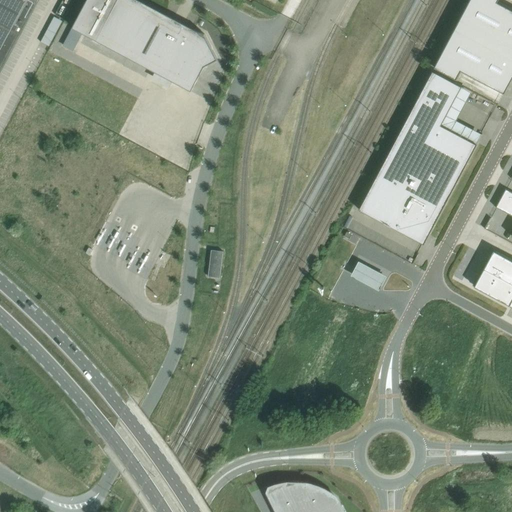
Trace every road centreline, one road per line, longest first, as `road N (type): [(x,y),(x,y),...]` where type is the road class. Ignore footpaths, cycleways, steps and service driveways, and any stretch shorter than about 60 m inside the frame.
road 1 (unclassified): [(0,473),(67,507),(90,502),(173,353),(209,156),(248,60),(239,24),(202,0)]
road 2 (primary): [(192,511),(88,370),(0,282)]
road 3 (primary): [(0,312),(70,387),(165,511)]
road 4 (tertiary): [(362,441),(245,460),(205,488),(191,511)]
road 5 (tertiary): [(200,511),(228,477),(265,462),(362,465)]
road 6 (unclassified): [(511,124),(427,284)]
